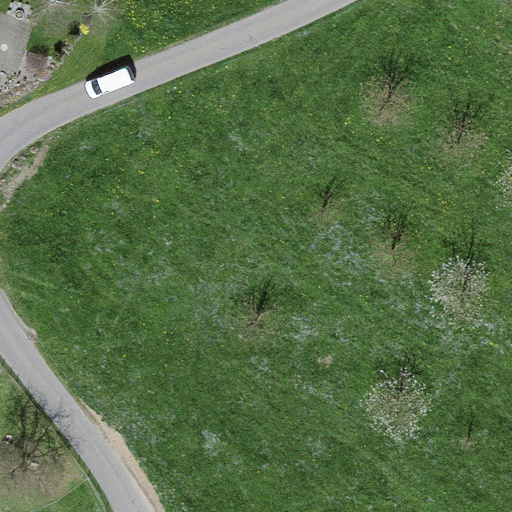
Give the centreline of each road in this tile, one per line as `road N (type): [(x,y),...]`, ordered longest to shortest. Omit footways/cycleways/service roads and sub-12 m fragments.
road 1 (unclassified): [(324,0),(50,113),(0,143)]
road 2 (unclassified): [(0,324),(133,511)]
